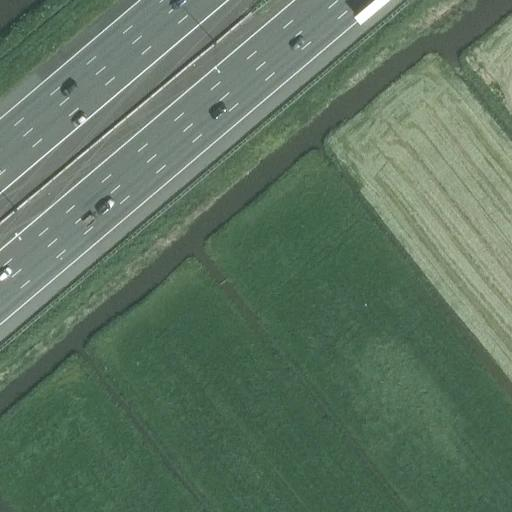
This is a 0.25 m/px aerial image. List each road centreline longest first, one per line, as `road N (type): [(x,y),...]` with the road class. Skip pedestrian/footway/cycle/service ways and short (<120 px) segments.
road 1 (motorway): [(0,287),(337,0)]
road 2 (motorway): [(187,0),(0,158)]
